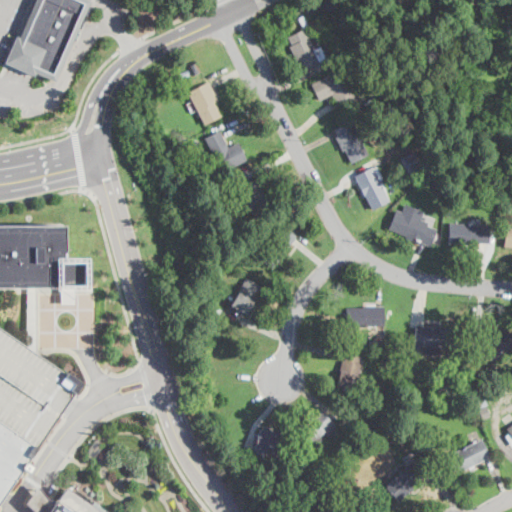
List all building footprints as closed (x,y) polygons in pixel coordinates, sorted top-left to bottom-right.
[(95,7),(91,18),(83,14),(54,81),(34,73),(33,76),(4,63),(16,37),(19,38),(35,0),(87,0),(90,1),(88,4),(95,7)] [(333,0),(337,8),(328,12),(323,2),(328,0),(333,0)] [(314,49),(319,46),(324,56),(303,67),(299,59),(296,60),(289,46),(291,45),(287,36),(303,29),(297,18),(303,15),(309,27),(304,29),(314,49)] [(340,60),(328,65),(325,59),(337,53),(340,60)] [(199,72),(194,75),(189,67),(194,63),(199,72)] [(356,100),(338,108),(332,95),(318,102),(309,84),(340,68),(356,100)] [(374,80),(376,82),(378,81),(383,91),(370,97),(365,87),(372,84),(371,81),(374,80)] [(215,103),(221,116),(204,124),(187,92),(208,81),(218,101),(215,103)] [(159,91),(153,94),(150,89),(156,86),(159,91)] [(352,121),(368,154),(351,163),(344,149),(342,151),(335,137),(335,136),(337,135),(334,129),(352,121)] [(228,147),(238,142),(247,160),(223,172),(205,138),(219,131),(228,147)] [(205,151),(194,156),(188,146),(199,140),(205,151)] [(398,158),(407,174),(421,166),(412,150),(398,158)] [(376,166),(383,179),(379,181),(389,200),(372,209),(354,176),(372,166),(372,168),(376,166)] [(249,180),(237,186),(232,177),(244,171),(249,180)] [(267,199),(247,209),(236,188),(256,178),(267,199)] [(422,192),(420,197),(413,195),(415,189),(422,192)] [(424,211),(420,220),(427,222),(425,227),(435,231),(430,246),(388,230),(395,210),(401,212),(404,204),(424,211)] [(488,243),(469,242),(469,245),(448,244),(449,223),(489,225),(488,243)] [(0,224),(63,224),(63,257),(83,257),(83,288),(0,288),(0,224)] [(272,269),(257,257),(282,225),(297,236),(272,269)] [(511,247),(503,246),(505,227),(511,227),(511,247)] [(246,314),(230,305),(246,277),(261,286),(246,314)] [(384,326),(346,327),(346,307),(383,306),(384,326)] [(437,327),(459,328),(457,349),(440,348),(439,356),(424,355),(425,346),(413,345),(415,325),(437,327)] [(28,467),(25,472),(21,470),(20,471),(18,474),(6,491),(0,499),(0,328),(81,382),(30,455),(28,458),(24,464),(28,467)] [(511,331),(511,351),(500,351),(499,360),(480,358),(481,347),(482,347),(484,331),(497,333),(498,331),(511,331)] [(362,365),(355,394),(334,388),(344,351),(362,356),(360,364),(362,365)] [(454,378),(454,392),(446,391),(447,378),(454,378)] [(382,392),(379,402),(373,400),(376,391),(382,392)] [(487,405),(478,409),(473,398),(482,394),(487,405)] [(476,413),(469,416),(466,408),(473,405),(476,413)] [(486,415),(481,417),(478,409),(483,407),(486,415)] [(324,432),(323,431),(320,434),(323,438),(316,444),(301,427),(321,410),(334,424),(324,432)] [(288,434),(284,455),(254,450),(258,428),(288,434)] [(453,475),(444,457),(481,438),(490,457),(453,475)] [(410,486),(414,489),(409,493),(408,492),(398,501),(381,482),(390,475),(393,479),(416,458),(427,470),(410,486)] [(332,485),(328,489),(323,485),(327,480),(332,485)] [(37,487),(53,508),(61,495),(64,490),(64,488),(97,511),(34,511),(25,504),(37,487)] [(364,493),(359,498),(353,493),(358,488),(364,493)]
